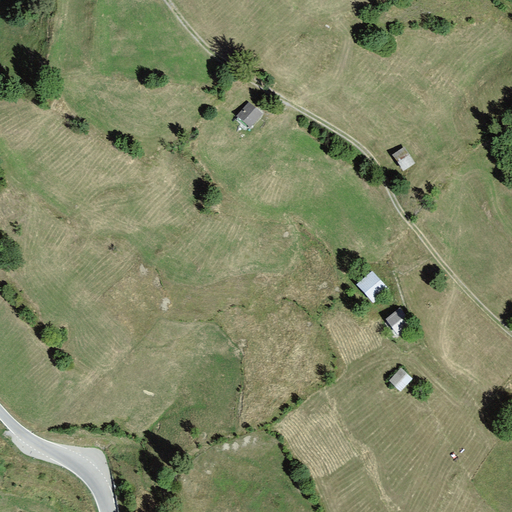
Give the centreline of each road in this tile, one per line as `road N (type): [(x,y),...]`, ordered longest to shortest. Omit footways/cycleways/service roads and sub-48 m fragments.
road 1 (track): [(511,333),(408,222),(373,159),(233,71),(165,0)]
road 2 (tertiary): [(107,511),(82,467),(28,438),(0,411)]
